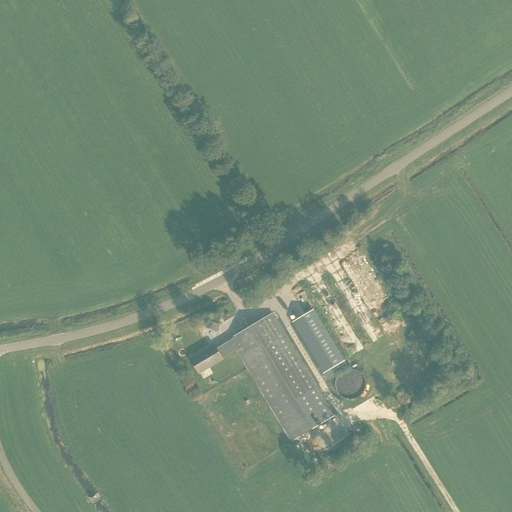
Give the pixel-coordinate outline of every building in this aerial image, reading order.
[(369,223),(373,230),(379,227),(375,220),(369,223)] [(353,243),(374,232),(370,225),(350,235),(353,243)] [(370,343),(381,337),(350,279),(338,285),(370,343)] [(351,350),(359,345),(327,295),(319,300),(351,350)] [(348,368),(344,360),(314,310),(292,322),(323,373),(328,380),(341,372),(348,368)] [(217,348),(214,344),(190,359),(199,374),(223,359),(225,357),(236,351),(291,441),(316,426),(334,415),(272,313),(229,339),(230,340),(217,348)] [(412,341),(423,336),(419,327),(408,333),(412,341)] [(204,340),(213,335),(209,328),(201,333),(204,340)] [(410,358),(428,347),(424,341),(406,352),(410,358)] [(358,363),(367,360),(364,352),(355,355),(358,363)] [(365,389),(365,384),(365,379),(363,375),(359,372),(355,370),(350,369),(346,370),(341,372),(338,375),(336,379),(335,384),(336,389),(338,393),(341,396),(346,399),(350,399),(355,399),(359,396),(363,393),(365,389)]
